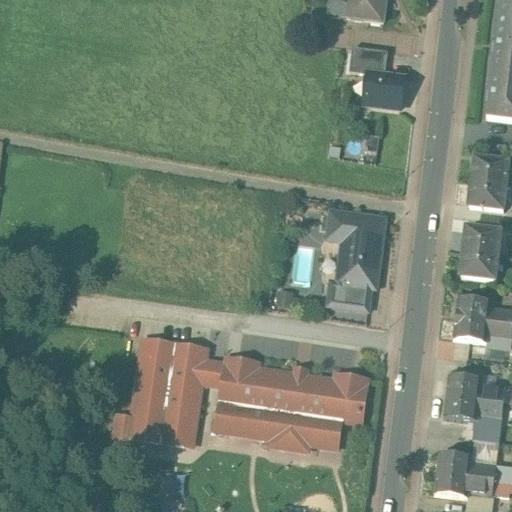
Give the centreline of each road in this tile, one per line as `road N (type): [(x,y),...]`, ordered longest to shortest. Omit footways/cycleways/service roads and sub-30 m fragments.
road 1 (residential): [(314,191),(0,142)]
road 2 (residential): [(392,511),(429,211)]
road 3 (residential): [(429,211),(452,0)]
